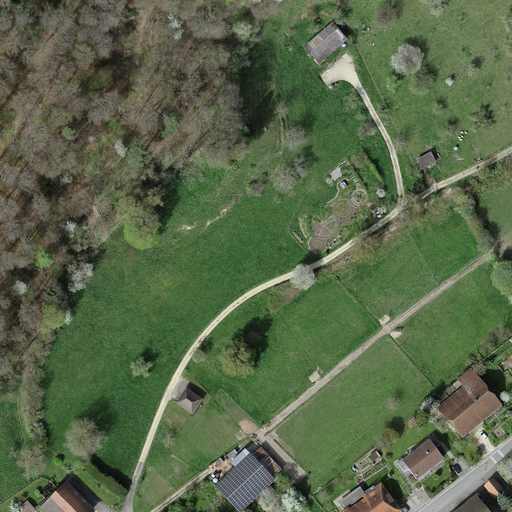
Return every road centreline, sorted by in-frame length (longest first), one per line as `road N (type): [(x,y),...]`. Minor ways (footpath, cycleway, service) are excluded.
road 1 (track): [(131,511),(176,370),(213,325),(256,290),(329,258),(511,146)]
road 2 (track): [(347,72),(386,139),(402,210)]
